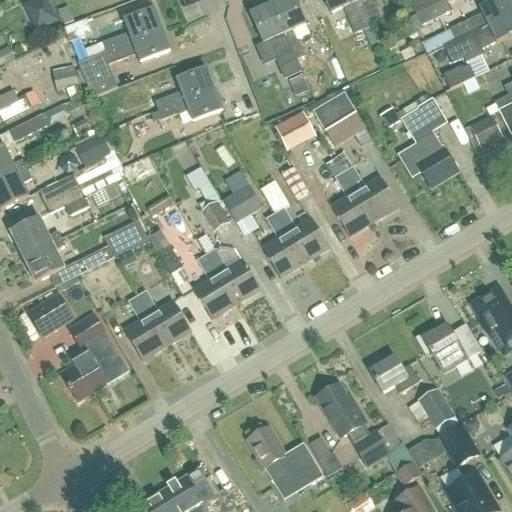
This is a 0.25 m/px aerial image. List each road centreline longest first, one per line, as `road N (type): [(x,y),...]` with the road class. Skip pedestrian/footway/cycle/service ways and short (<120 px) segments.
road 1 (residential): [(69,480),(511,215)]
road 2 (residential): [(0,341),(69,480)]
